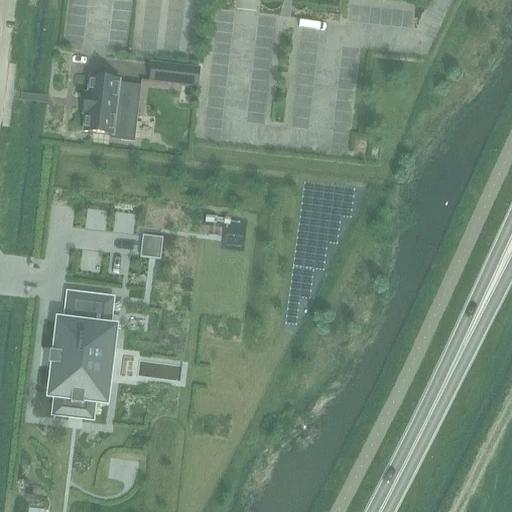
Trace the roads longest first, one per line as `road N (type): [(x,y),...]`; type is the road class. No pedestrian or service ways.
road 1 (secondary): [(511,222),(373,511)]
road 2 (secondary): [(387,511),(511,268)]
